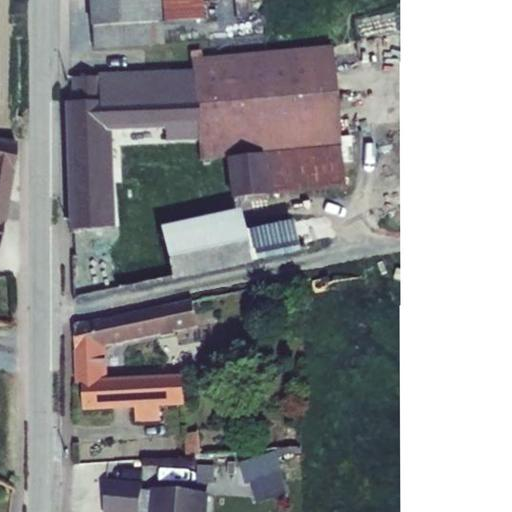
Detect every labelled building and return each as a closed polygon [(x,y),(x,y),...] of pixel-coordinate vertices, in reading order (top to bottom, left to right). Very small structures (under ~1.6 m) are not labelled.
[(201,0),(87,0),(89,27),(91,26),(93,49),(163,45),(162,23),(202,20),(201,0)] [(106,76),(108,130),(157,127),(159,142),(197,140),(199,160),(226,158),(339,146),(331,45),(190,58),(191,73),(106,76)] [(108,130),(106,76),(73,79),(74,102),(64,102),(68,231),(103,229),(103,225),(108,225),(108,216),(112,216),(108,130)] [(0,168),(11,170),(15,143),(0,139),(0,168)] [(339,146),(226,158),(231,201),(344,189),(339,146)] [(0,233),(11,170),(0,168),(0,233)] [(163,174),(136,176),(139,209),(165,206),(163,174)] [(292,220),(240,232),(246,261),(298,250),(292,220)] [(149,240),(130,243),(132,259),(151,257),(149,240)] [(82,384),(109,382),(108,367),(106,367),(105,349),(160,337),(161,339),(175,336),(175,333),(197,329),(191,302),(74,327),(75,385),(82,384)] [(109,382),(82,384),(84,413),(134,410),(136,424),(160,422),(166,410),(185,409),(182,377),(109,382)] [(301,424),(286,425),(288,451),(303,449),(301,424)] [(198,434),(184,435),(186,458),(200,457),(198,434)] [(261,501),(292,491),(285,468),(254,478),(261,501)] [(106,482),(103,511),(207,511),(209,495),(191,493),(188,490),(182,487),(175,486),(171,488),(167,491),(150,490),(150,493),(141,492),(142,485),(106,482)]
